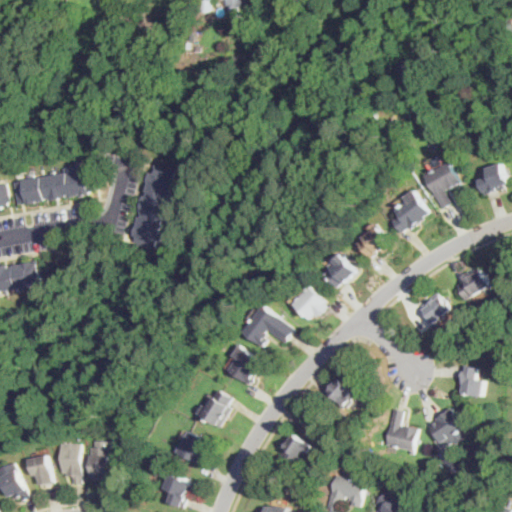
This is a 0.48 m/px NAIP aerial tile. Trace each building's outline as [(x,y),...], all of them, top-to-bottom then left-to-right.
[(213,0),(213,10),(200,10),(201,8),(199,8),(199,0),(213,0)] [(245,0),(245,6),(241,5),(241,12),(230,12),(230,0),(245,0)] [(251,16),(251,21),(252,21),(252,32),(256,32),(256,42),(244,42),(244,32),(244,16),(251,16)] [(435,62),(417,86),(404,76),(406,73),(401,69),(409,58),(409,59),(411,56),(415,59),(416,57),(418,58),(422,53),(435,62)] [(412,116),(403,116),(403,107),(412,107),(412,116)] [(455,203),(447,208),(429,175),(453,161),(464,181),(448,190),(455,203)] [(489,194),(488,194),(483,180),(494,176),(491,168),(506,163),(511,179),(511,182),(508,184),(509,187),(489,194)] [(179,170),(178,174),(175,184),(180,185),(179,191),(175,190),(171,206),(174,207),(173,211),(169,210),(167,219),(172,220),(171,224),(166,223),(164,229),(168,230),(167,236),(163,235),(158,250),(135,244),(142,216),(145,217),(146,212),(144,212),(146,205),(144,205),(146,195),(150,196),(151,191),(150,191),(152,182),(151,182),(153,172),(155,172),(157,164),(179,170)] [(93,192),(93,193),(84,195),(84,193),(70,195),(70,198),(55,201),(54,199),(40,201),(40,203),(32,204),(31,201),(21,203),(18,182),(99,168),(102,186),(98,187),(99,191),(93,192)] [(5,207),(5,209),(0,209),(0,184),(11,182),(14,201),(11,202),(12,205),(5,207)] [(421,225),(415,229),(413,227),(405,233),(397,221),(405,216),(401,209),(411,202),(407,196),(418,189),(434,212),(428,216),(430,219),(421,225)] [(390,250),(388,251),(386,250),(374,258),(362,240),(384,225),(395,242),(389,245),(390,250)] [(356,278),(350,282),(349,280),(341,287),(330,273),(340,261),(337,257),(344,251),(362,271),(356,278)] [(36,261),(36,263),(37,263),(41,262),(45,284),(44,284),(20,288),(0,292),(0,267),(6,266),(8,265),(12,265),(12,268),(17,267),(17,264),(24,263),(24,265),(26,265),(26,263),(34,261),(36,261)] [(487,269),(496,285),(470,299),(462,284),(470,280),(468,275),(473,272),(475,275),(480,273),(487,269)] [(332,307),(324,315),(319,313),(313,319),(297,303),(311,290),(309,288),(314,284),(330,301),(328,303),(332,307)] [(440,320),(439,322),(425,306),(441,292),(455,308),(440,320)] [(286,317),(299,328),(289,341),(273,328),(269,337),(272,339),(266,346),(248,331),(269,304),(286,317)] [(253,383),(233,369),(241,358),(237,355),(244,344),(267,361),(261,368),(263,369),(257,379),(257,381),(253,383)] [(489,380),(487,395),(466,392),(467,387),(463,386),(467,363),(483,366),(481,379),(489,380)] [(352,375),(363,385),(357,391),(360,394),(354,399),(356,401),(350,407),(331,389),(342,377),(347,381),(352,375)] [(229,418),(223,427),(206,415),(210,409),(223,388),(237,397),(232,405),(236,408),(229,418)] [(405,425),(408,426),(408,424),(422,427),(417,450),(389,444),(397,407),(408,409),(405,425)] [(459,440),(448,447),(435,424),(445,418),(442,414),(448,411),(455,407),(468,429),(457,435),(459,440)] [(210,452),(205,461),(202,459),(200,462),(181,452),(193,430),(212,440),(209,447),(210,452)] [(319,446),(314,454),(312,452),(308,459),(305,456),(300,463),(285,454),(297,433),(319,446)] [(86,450),(85,483),(76,482),(77,476),(70,476),(70,472),(66,472),(66,454),(67,443),(86,443),(86,450)] [(115,464),(114,485),(105,485),(105,480),(95,479),(96,446),(115,447),(115,464)] [(468,463),(458,472),(444,458),(454,449),(468,463)] [(52,456),(58,482),(44,485),(43,477),(38,478),(34,458),(52,456)] [(19,462),(33,497),(25,500),(23,496),(18,498),(16,494),(12,495),(2,469),(19,462)] [(188,505),(187,507),(172,501),(176,492),(168,489),(175,471),(194,479),(192,486),(195,487),(188,505)] [(371,483),(365,507),(355,504),(356,501),(349,496),(348,499),(345,498),(341,510),(331,507),(340,474),(371,483)] [(471,480),(463,485),(460,480),(468,475),(471,480)] [(460,488),(452,491),(449,484),(457,480),(460,488)] [(414,511),(413,511),(384,511),(387,509),(379,502),(391,489),(414,511)]
